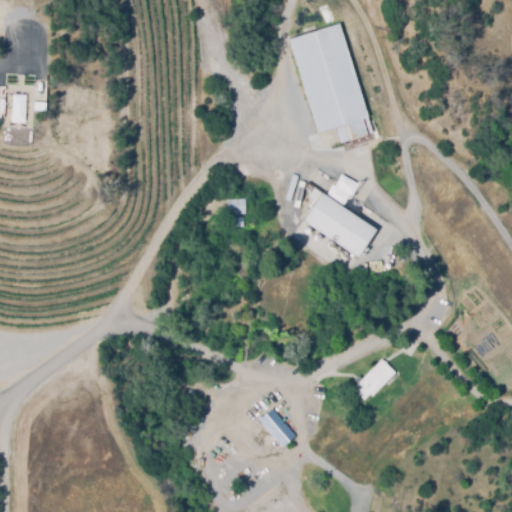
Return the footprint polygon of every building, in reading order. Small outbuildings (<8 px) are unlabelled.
[(340,142),(335,126),(317,132),(288,38),(339,22),(374,131),(340,142)] [(319,147),(337,143),(334,129),(311,134),(313,142),(318,141),(319,147)] [(339,169),(362,183),(355,194),(332,180),(339,169)] [(332,181),(348,191),(341,202),(325,192),(332,181)] [(303,219),(322,191),(377,229),(358,257),(303,219)] [(229,213),(227,198),(245,197),(246,212),(229,213)] [(229,226),(229,217),(243,215),(244,225),(229,226)] [(396,370),(373,394),(371,391),(365,397),(355,386),(383,357),(394,368),(396,370)] [(282,446),(259,418),(272,407),(295,435),(282,446)] [(321,432),(314,430),(318,415),(325,417),(321,432)] [(260,511),(281,495),(295,511),(260,511)]
